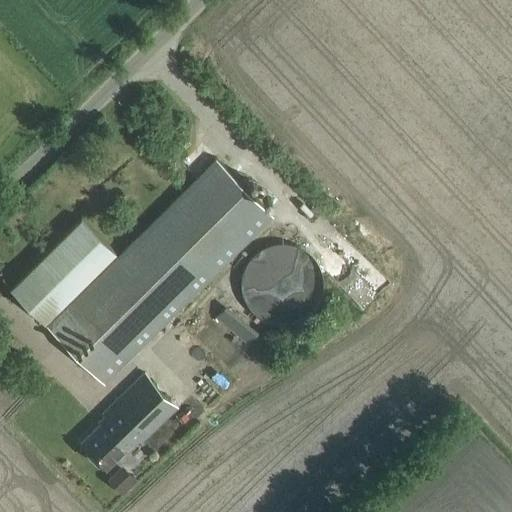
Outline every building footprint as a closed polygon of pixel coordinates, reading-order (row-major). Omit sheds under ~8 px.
[(103,382),(273,214),(216,157),(46,325),(103,382)] [(44,321),(115,251),(80,216),(9,285),(44,321)] [(250,340),(257,346),(263,340),(255,334),(250,340)] [(130,452),(175,404),(141,372),(97,419),(99,421),(79,442),(106,468),(126,447),(130,452)] [(198,377),(193,388),(208,395),(213,384),(198,377)] [(121,493),(136,479),(128,470),(113,484),(121,493)]
